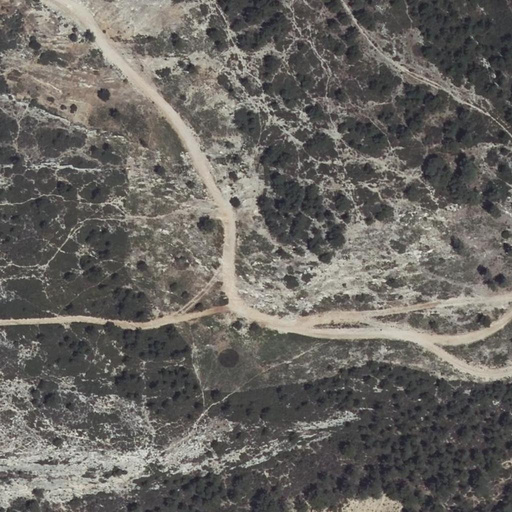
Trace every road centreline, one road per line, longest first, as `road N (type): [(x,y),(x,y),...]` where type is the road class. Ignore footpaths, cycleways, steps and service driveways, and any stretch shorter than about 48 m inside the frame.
road 1 (track): [(511,371),(477,376),(413,340),(303,329),(240,308),(224,288),(235,222),(230,204),(170,103),(125,73),(88,14),(63,0)]
road 2 (track): [(240,308),(114,322),(0,323)]
road 3 (track): [(283,325),(511,295)]
